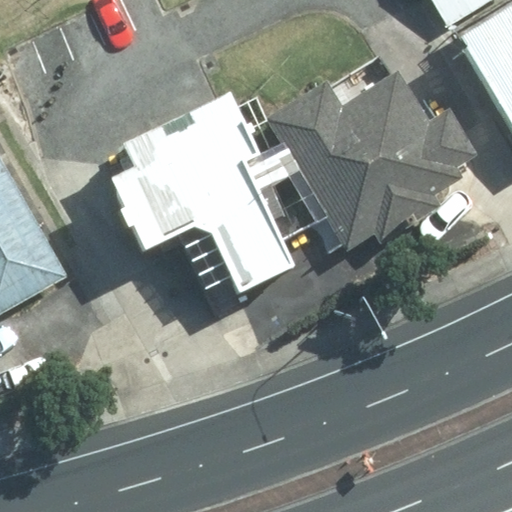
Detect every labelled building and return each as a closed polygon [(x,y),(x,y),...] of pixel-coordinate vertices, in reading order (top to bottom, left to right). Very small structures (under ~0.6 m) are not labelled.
[(436,0),(448,19),(479,0),(436,0)] [(511,3),(468,31),(511,100),(511,3)] [(408,67),(355,100),(338,73),(276,112),(358,242),(468,173),(461,163),(486,147),(457,100),(437,113),(408,67)] [(236,86),(134,132),(145,157),(127,165),(160,239),(215,216),(245,285),(307,258),(236,86)] [(0,141),(0,311),(74,270),(0,141)]
